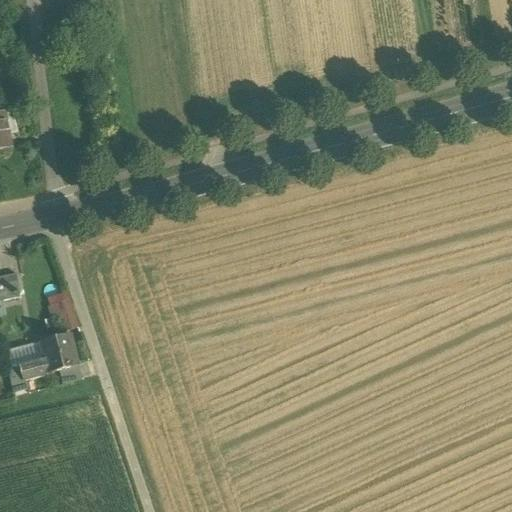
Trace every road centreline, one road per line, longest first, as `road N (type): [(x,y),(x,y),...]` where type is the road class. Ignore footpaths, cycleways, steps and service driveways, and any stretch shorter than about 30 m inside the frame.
road 1 (secondary): [(511,97),(0,229)]
road 2 (track): [(56,218),(149,511)]
